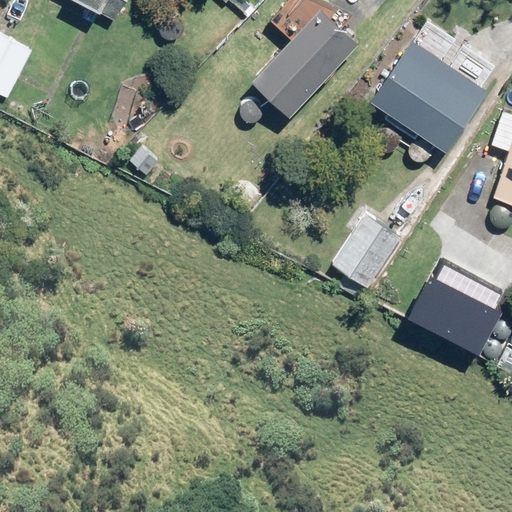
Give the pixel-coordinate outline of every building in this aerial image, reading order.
[(124,0),(75,0),(113,20),(124,0)] [(406,0),(400,0),(379,25),(391,35),(414,7),(406,0)] [(289,118),(358,44),(319,8),(250,82),(289,118)] [(233,38),(240,44),(246,37),(239,31),(233,38)] [(0,93),(8,98),(31,50),(0,34),(0,93)] [(369,98),(444,150),(485,91),(480,88),(493,69),(446,37),(433,55),(411,39),(369,98)] [(8,107),(21,113),(24,108),(11,101),(8,107)] [(511,202),(511,114),(502,111),(491,145),(509,151),(493,197),(511,202)] [(380,209),(397,225),(428,191),(411,175),(380,209)] [(267,248),(282,228),(261,214),(247,233),(267,248)] [(365,215),(333,264),(342,270),(334,282),(357,297),(365,285),(368,287),(400,238),(365,215)] [(440,260),(407,326),(476,360),(509,294),(440,260)] [(511,348),(508,346),(501,357),(511,363),(511,348)]
